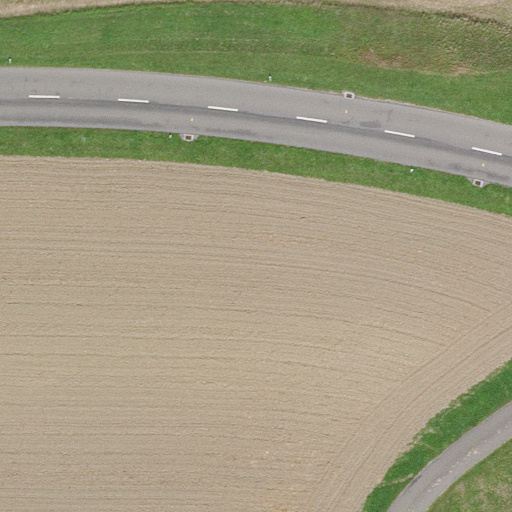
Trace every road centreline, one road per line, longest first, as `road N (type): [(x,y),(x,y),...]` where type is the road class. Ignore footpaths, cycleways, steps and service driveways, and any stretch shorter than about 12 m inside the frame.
road 1 (tertiary): [(511,160),(342,123),(115,100),(0,100)]
road 2 (track): [(511,416),(459,453),(408,511)]
